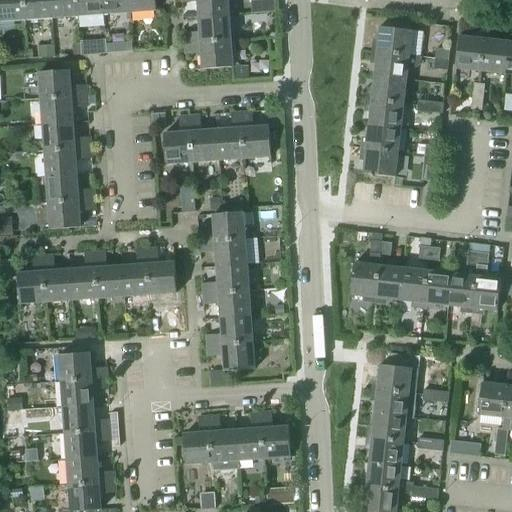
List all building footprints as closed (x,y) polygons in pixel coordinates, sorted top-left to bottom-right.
[(0,0),(0,22),(26,21),(24,0),(0,0)] [(24,0),(26,21),(52,19),(50,0),(24,0)] [(50,0),(52,19),(78,17),(76,0),(50,0)] [(76,0),(78,17),(104,15),(102,0),(76,0)] [(102,0),(104,15),(130,13),(128,0),(102,0)] [(128,0),(130,13),(157,11),(155,0),(128,0)] [(198,2),(199,18),(230,16),(229,0),(182,0),(183,4),(198,2)] [(266,3),(251,4),(252,14),(266,13),(266,3)] [(200,34),(185,35),(185,45),(232,42),(230,16),(199,18),(200,34)] [(372,42),(371,53),(421,59),(421,57),(410,56),(412,33),(380,29),(378,42),(372,42)] [(459,37),(456,70),(482,73),(486,34),(474,33),(473,39),(459,37)] [(486,34),(482,73),(506,76),(509,43),(496,42),(497,36),(486,34)] [(93,42),(82,43),(82,45),(83,56),(94,56),(93,42)] [(202,54),(203,71),(234,68),(232,42),(185,45),(186,55),(202,54)] [(80,45),(72,46),(73,57),(81,57),(80,45)] [(54,46),(37,48),(38,59),(55,58),(54,46)] [(436,50),(435,61),(449,62),(450,51),(436,50)] [(376,66),(374,79),(407,82),(408,68),(416,69),(421,65),(421,59),(371,53),(370,65),(376,66)] [(434,70),(448,72),(449,62),(435,61),(434,70)] [(248,68),(234,69),(235,80),(249,79),(248,68)] [(39,73),(41,100),(87,96),(87,86),(72,88),(71,71),(39,73)] [(367,90),(366,102),(404,106),(407,82),(374,79),(373,91),(367,90)] [(474,85),(473,97),(483,98),(484,86),(474,85)] [(41,100),(43,126),(74,124),(72,108),(88,107),(87,96),(41,100)] [(471,111),(482,112),(483,98),(473,97),(471,111)] [(371,114),(369,127),(401,130),(404,106),(366,102),(364,114),(371,114)] [(416,113),(429,115),(430,104),(417,102),(416,113)] [(430,104),(429,115),(442,116),(444,105),(430,104)] [(280,111),(269,112),(270,128),(270,129),(281,129),(280,111)] [(164,113),(151,114),(152,127),(164,126),(164,113)] [(242,114),(245,161),(271,159),(270,129),(270,128),(253,128),(253,113),(242,114)] [(217,131),(219,163),(245,161),(242,114),(231,114),(232,130),(217,131)] [(190,117),(192,164),(219,163),(217,131),(202,132),(201,116),(190,117)] [(165,166),(166,166),(192,164),(190,117),(180,118),(181,134),(164,135),(165,166)] [(43,126),(45,152),(92,148),(91,139),(75,140),(74,124),(43,126)] [(362,139),(360,150),(399,155),(401,130),(369,127),(368,139),(362,139)] [(425,146),(424,157),(437,159),(439,148),(425,146)] [(45,152),(47,178),(78,176),(77,161),(92,160),(92,148),(45,152)] [(364,176),(372,176),(372,178),(374,178),(374,177),(395,179),(395,187),(401,187),(402,179),(396,178),(399,155),(360,150),(359,162),(365,163),(364,176)] [(421,182),(435,183),(437,159),(424,157),(421,182)] [(47,178),(49,204),(95,201),(94,190),(79,191),(78,176),(47,178)] [(221,199),(212,200),(212,212),(221,212),(221,199)] [(96,211),(95,201),(49,204),(51,231),(82,229),(81,212),(96,211)] [(215,231),(198,232),(199,244),(246,240),(244,214),(214,216),(215,231)] [(12,219),(0,219),(0,237),(13,237),(12,219)] [(246,240),(199,244),(200,249),(200,254),(216,253),(217,268),(248,266),(258,265),(256,239),(246,240)] [(371,254),(382,255),(383,243),(372,242),(371,254)] [(383,243),(382,255),(391,256),(392,244),(383,243)] [(419,259),(430,261),(431,248),(420,247),(419,259)] [(147,249),(150,296),(177,294),(175,263),(158,265),(157,248),(147,249)] [(431,248),(430,261),(439,262),(441,249),(431,248)] [(122,267),(124,298),(150,296),(147,249),(136,250),(138,266),(122,267)] [(95,253),(98,300),(124,298),(122,267),(107,268),(106,252),(95,253)] [(70,271),(72,302),(98,300),(95,253),(85,253),(86,269),(70,271)] [(453,274),(449,307),(462,308),(461,314),(473,315),(480,254),(469,253),(468,265),(466,276),(453,274)] [(480,254),(473,315),(485,317),(485,311),(498,312),(501,280),(487,278),(489,255),(480,254)] [(42,256),(46,303),(72,302),(70,271),(55,272),(54,255),(42,256)] [(19,305),(46,303),(42,256),(33,257),(34,274),(17,275),(19,305)] [(364,304),(376,305),(380,266),(354,263),(351,296),(365,297),(364,304)] [(219,283),(202,284),(203,295),(250,291),(248,266),(217,268),(219,283)] [(380,266),(376,305),(388,306),(388,300),(402,301),(405,269),(380,266)] [(405,269),(402,301),(414,303),(413,309),(425,310),(429,272),(405,269)] [(429,272),(425,310),(437,312),(437,305),(449,307),(453,274),(429,272)] [(250,291),(203,295),(204,306),(220,305),(221,319),(252,317),(250,291)] [(222,335),(206,336),(207,346),(254,343),(252,317),(221,319),(222,335)] [(82,330),(74,330),(75,341),(86,340),(85,332),(82,330)] [(254,343),(207,346),(208,357),(224,356),(225,371),(255,369),(254,343)] [(59,355),(61,382),(108,379),(107,369),(92,370),(91,353),(59,355)] [(373,378),(371,389),(408,394),(416,395),(420,358),(389,354),(387,367),(380,366),(378,379),(373,378)] [(225,371),(209,373),(211,386),(226,385),(225,371)] [(31,376),(23,377),(23,385),(32,384),(31,376)] [(61,382),(63,408),(95,406),(93,390),(109,389),(108,379),(61,382)] [(479,416),(503,418),(504,419),(508,381),(495,379),(495,385),(482,384),(479,416)] [(504,419),(503,418),(502,430),(497,429),(495,443),(506,444),(507,431),(511,431),(511,381),(508,381),(504,419)] [(371,389),(370,401),(376,402),(374,415),(406,419),(413,419),(416,395),(408,394),(371,389)] [(422,401),(436,403),(437,392),(424,391),(422,401)] [(437,392),(436,403),(448,404),(449,393),(437,392)] [(20,400),(7,401),(8,412),(21,411),(20,400)] [(63,408),(65,434),(112,431),(111,420),(96,421),(95,406),(63,408)] [(272,412),(261,413),(264,459),(291,458),(289,427),(273,428),(272,412)] [(251,429),(236,430),(238,461),(264,459),(261,413),(250,414),(251,429)] [(367,426),(366,438),(403,442),(406,419),(374,415),(373,427),(367,426)] [(220,416),(209,417),(212,463),(213,471),(239,469),(238,461),(236,430),(221,431),(220,416)] [(200,433),(184,434),(186,465),(212,463),(209,417),(199,418),(200,433)] [(112,431),(65,434),(67,461),(98,458),(97,442),(113,441),(112,431)] [(366,438),(364,450),(370,450),(369,463),(400,466),(403,442),(366,438)] [(417,450),(430,451),(431,440),(418,439),(417,450)] [(431,440),(430,451),(442,453),(443,442),(431,440)] [(494,455),(504,457),(506,444),(495,443),(494,455)] [(451,444),(450,455),(460,456),(461,445),(451,444)] [(69,487),(116,483),(115,471),(99,472),(98,458),(67,461),(69,487)] [(362,474),(360,487),(397,491),(412,493),(412,498),(424,499),(425,488),(413,487),(413,483),(398,481),(400,466),(369,463),(367,475),(362,474)] [(69,487),(70,511),(85,511),(102,511),(100,494),(116,493),(116,483),(69,487)] [(360,487),(359,498),(365,499),(363,511),(364,511),(394,511),(397,491),(360,487)] [(425,488),(424,499),(437,501),(438,490),(425,488)] [(293,489),(266,491),(268,507),(294,505),(293,489)] [(264,499),(256,500),(256,508),(264,507),(264,499)]
